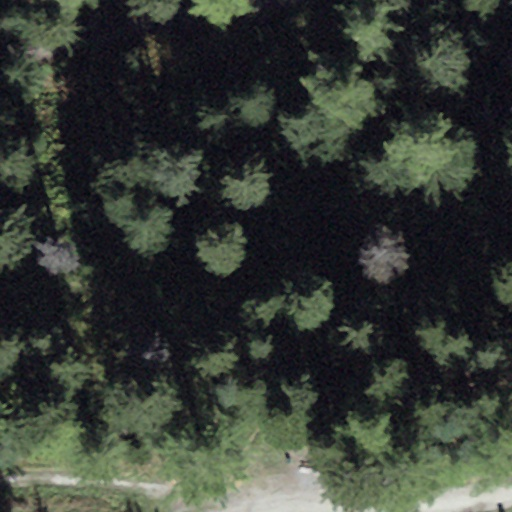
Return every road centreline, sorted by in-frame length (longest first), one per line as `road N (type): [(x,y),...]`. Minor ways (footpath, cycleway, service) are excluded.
road 1 (track): [(273,0),(123,36),(0,46)]
road 2 (track): [(511,484),(265,511)]
